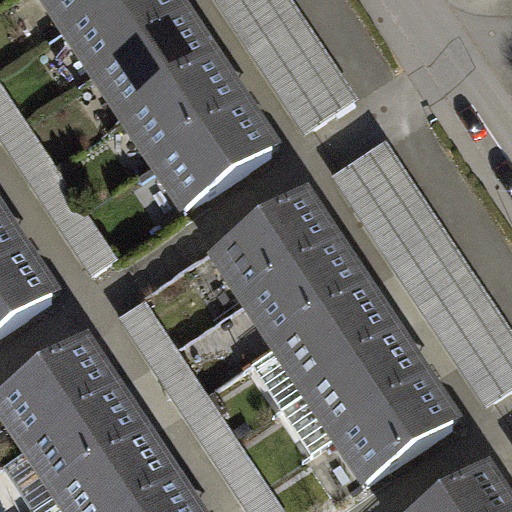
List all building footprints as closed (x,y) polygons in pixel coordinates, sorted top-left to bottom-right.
[(35,0),(59,37),(115,0),(35,0)] [(115,0),(59,37),(89,83),(191,16),(180,0),(115,0)] [(293,0),(213,0),(305,138),(360,102),(293,0)] [(89,83),(120,129),(221,63),(191,16),(89,83)] [(120,129),(150,175),(251,109),(221,63),(120,129)] [(0,83),(0,141),(89,276),(115,259),(0,83)] [(150,175),(180,221),(281,155),(251,109),(150,175)] [(511,330),(390,146),(335,182),(485,410),(511,391),(511,330)] [(208,264),(239,310),(340,244),(310,198),(208,264)] [(0,206),(0,271),(34,250),(4,204),(0,206)] [(239,310),(269,356),(370,290),(340,244),(239,310)] [(0,271),(0,337),(64,296),(34,250),(0,271)] [(269,356),(299,402),(400,336),(370,290),(269,356)] [(282,511),(147,305),(120,322),(244,511),(282,511)] [(299,402),(329,448),(431,382),(400,336),(299,402)] [(0,399),(0,418),(22,451),(123,385),(93,339),(0,399)] [(329,448),(359,494),(461,428),(431,382),(329,448)] [(22,451),(52,497),(153,431),(123,385),(22,451)] [(52,497),(61,511),(129,511),(183,477),(153,431),(52,497)] [(420,511),(511,511),(511,505),(488,468),(420,511)] [(129,511),(206,511),(183,477),(129,511)]
